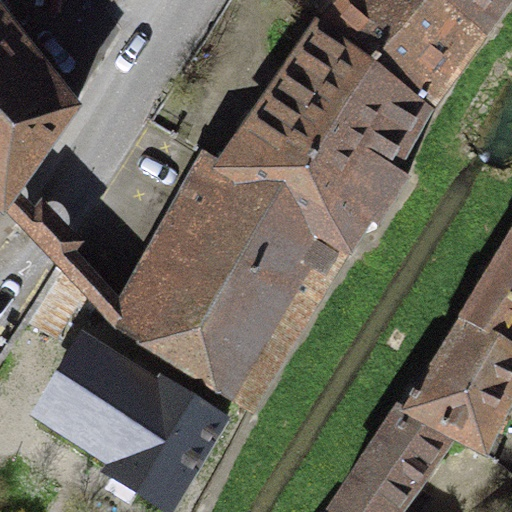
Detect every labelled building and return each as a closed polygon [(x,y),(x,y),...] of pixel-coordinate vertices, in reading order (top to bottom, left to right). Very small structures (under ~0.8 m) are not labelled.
[(0,0),(0,203),(3,207),(12,193),(71,111),(0,20),(0,0)] [(345,0),(318,29),(428,112),(477,37),(437,0),(345,0)] [(437,0),(477,37),(506,0),(437,0)] [(318,29),(225,165),(345,250),(353,237),(376,228),(406,177),(394,171),(428,112),(318,29)] [(121,307),(115,322),(123,330),(248,411),(345,250),(225,165),(209,154),(126,295),(121,307)] [(115,322),(121,307),(65,247),(38,218),(29,209),(26,208),(12,193),(3,207),(25,231),(30,235),(57,264),(115,322)] [(511,231),(462,319),(511,348),(511,231)] [(415,384),(401,408),(450,436),(484,453),(511,396),(511,348),(462,319),(421,387),(415,384)] [(81,341),(37,415),(112,463),(107,471),(168,510),(223,419),(111,349),(107,356),(81,341)] [(401,408),(328,511),(396,511),(429,471),(450,436),(401,408)]
